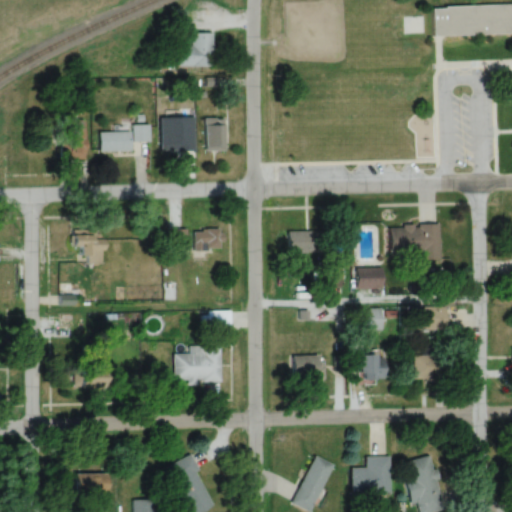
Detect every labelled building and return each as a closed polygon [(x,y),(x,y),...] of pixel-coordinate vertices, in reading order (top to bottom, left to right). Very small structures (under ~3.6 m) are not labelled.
[(426,6),(511,3),(511,33),(427,36),(426,6)] [(178,45),(178,66),(211,66),(211,33),(189,33),(189,45),(178,45)] [(83,159),(83,119),(60,119),(60,159),(83,159)] [(224,150),(224,119),(203,119),(203,150),(224,150)] [(131,124),(131,131),(97,131),(97,151),(129,151),(129,142),(148,142),(148,124),(131,124)] [(182,127),(164,127),(164,151),(182,151),(182,127)] [(437,225),(387,225),(388,254),(419,254),(419,261),(437,260),(437,225)] [(166,228),(166,251),(186,251),(186,228),(166,228)] [(192,250),(220,250),(220,228),(192,228),(192,250)] [(101,264),(101,229),(71,229),(71,246),(81,246),(81,263),(101,264)] [(317,231),(286,231),(286,254),(317,254),(317,231)] [(381,268),(354,268),(354,289),(381,289),(381,268)] [(338,286),(338,269),(319,269),(319,286),(338,286)] [(422,331),(444,331),(444,307),(422,307),(422,331)] [(354,308),(354,331),(379,331),(379,308),(354,308)] [(229,310),(206,310),(206,330),(229,330),(229,310)] [(171,354),(171,384),(218,384),(218,345),(187,345),(187,354),(171,354)] [(289,355),(289,378),(318,378),(318,355),(289,355)] [(357,355),(357,378),(382,378),(382,355),(357,355)] [(437,379),(437,355),(412,355),(412,379),(437,379)] [(79,388),(106,388),(106,376),(79,376),(79,388)] [(163,466),(183,511),(197,511),(211,506),(189,454),(163,466)] [(308,511),(330,463),(312,455),(290,504),(308,511)] [(409,504),(414,503),(416,511),(431,511),(441,510),(430,455),(400,462),(409,504)] [(388,493),(387,456),(363,456),(363,467),(349,468),(349,494),(388,493)] [(73,493),(105,492),(105,473),(73,473),(73,493)] [(156,511),(156,498),(132,498),(132,511),(144,511),(145,511),(156,511)]
